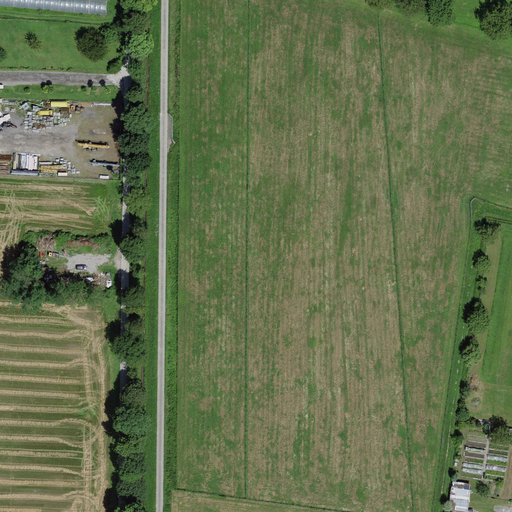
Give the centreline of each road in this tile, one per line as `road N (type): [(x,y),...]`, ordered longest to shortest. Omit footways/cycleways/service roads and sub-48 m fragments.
road 1 (unclassified): [(128,0),(122,511)]
road 2 (unclassified): [(164,0),(159,511)]
